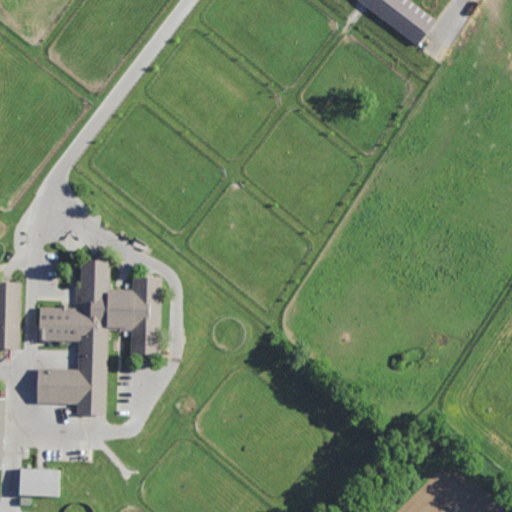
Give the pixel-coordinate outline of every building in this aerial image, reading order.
[(410,0),(437,20),(418,45),(359,0),(410,0)] [(132,293),(133,276),(163,278),(159,355),(132,354),(133,331),(109,330),(106,416),(77,414),(77,404),(37,402),(38,368),(78,370),(79,341),(39,339),(41,307),(60,308),(60,303),(68,303),(68,307),(81,308),(81,303),(76,303),(76,287),(81,287),(81,259),(112,260),(111,291),(132,293)] [(20,348),(0,347),(0,281),(21,282),(20,348)] [(59,498),(19,496),(20,469),(61,472),(59,498)] [(30,506),(20,506),(20,497),(31,497),(30,506)]
